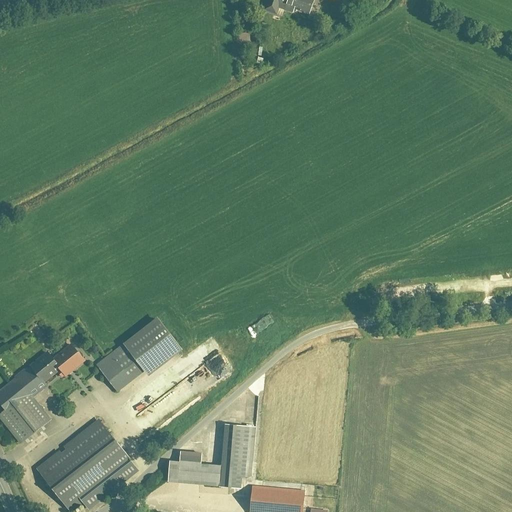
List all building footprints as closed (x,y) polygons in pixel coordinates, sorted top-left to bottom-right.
[(316,0),(268,0),(265,13),(279,17),(282,8),(312,16),(316,0)] [(242,51),(254,50),(253,32),(241,33),(242,51)] [(32,330),(43,345),(66,326),(55,312),(32,330)] [(116,353),(136,380),(182,347),(163,320),(116,353)] [(61,376),(66,383),(89,365),(74,346),(55,361),(51,356),(0,396),(0,416),(25,448),(59,422),(37,395),(61,376)] [(278,392),(283,403),(294,406),(303,403),(308,396),(309,386),(304,379),(294,375),(285,377),(280,382),(278,392)] [(40,471),(71,511),(87,511),(140,472),(102,423),(40,471)] [(240,430),(212,429),(210,459),(174,457),(173,483),(224,486),(224,484),(245,485),(245,479),(255,480),(257,430),(240,429),(240,430)] [(254,511),(311,511),(312,491),(255,491),(254,511)]
